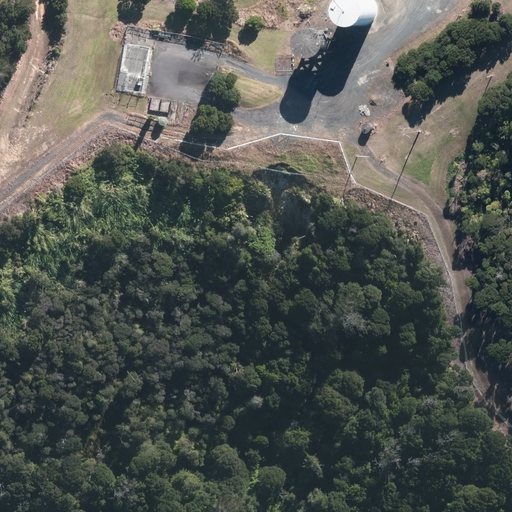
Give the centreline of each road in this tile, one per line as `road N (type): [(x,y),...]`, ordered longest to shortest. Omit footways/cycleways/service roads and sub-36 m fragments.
road 1 (track): [(0,195),(102,113),(198,149),(383,184),(434,225),(466,296),(474,376),(511,417)]
road 2 (track): [(102,113),(109,49),(130,20),(237,36),(281,77),(328,76),(367,61),(393,37),(410,0)]
road 3 (track): [(511,43),(379,159),(373,180)]
road 4 (track): [(0,140),(42,36),(43,0)]
